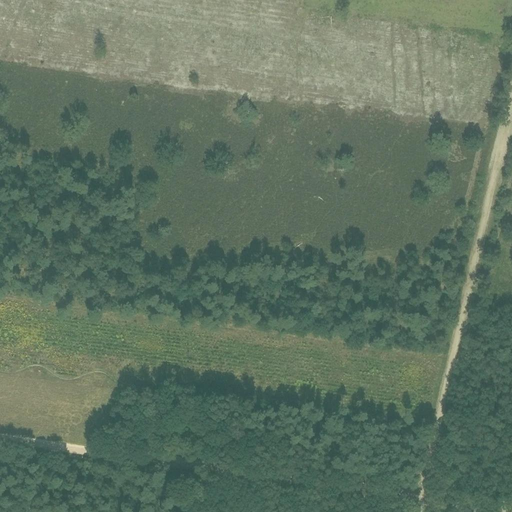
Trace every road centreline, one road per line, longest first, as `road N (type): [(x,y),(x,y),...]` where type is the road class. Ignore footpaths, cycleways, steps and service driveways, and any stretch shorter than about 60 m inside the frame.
road 1 (track): [(0,439),(511,509)]
road 2 (track): [(511,92),(418,511)]
